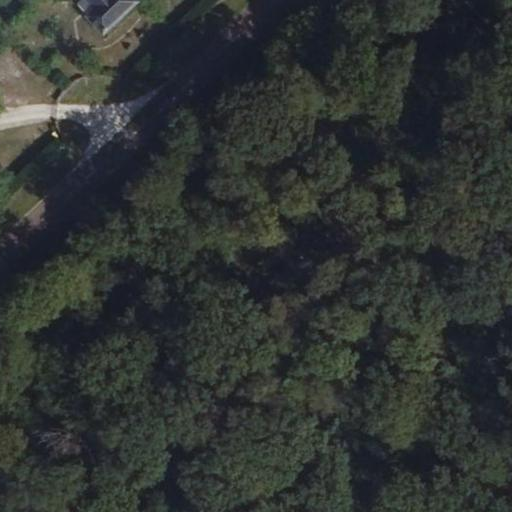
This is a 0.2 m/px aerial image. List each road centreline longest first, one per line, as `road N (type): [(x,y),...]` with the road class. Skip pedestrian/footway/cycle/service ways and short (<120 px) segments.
road 1 (tertiary): [(277,0),(0,263)]
road 2 (track): [(189,86),(511,214)]
road 3 (track): [(189,86),(511,39)]
road 4 (track): [(0,115),(189,86)]
